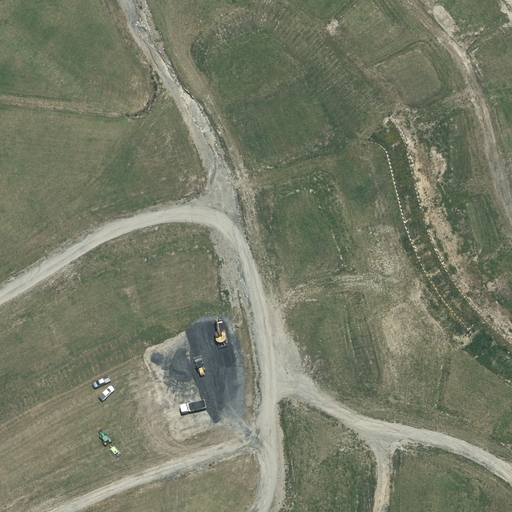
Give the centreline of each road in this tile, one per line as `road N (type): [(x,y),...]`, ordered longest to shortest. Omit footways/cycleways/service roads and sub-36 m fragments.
road 1 (unknown): [(24,511),(291,380),(348,368),(466,386),(511,402)]
road 2 (unknown): [(202,123),(312,282),(348,368)]
road 3 (unknown): [(0,276),(35,258),(86,207),(202,123)]
road 4 (unknown): [(202,123),(369,0)]
road 5 (unknown): [(202,123),(116,0)]
